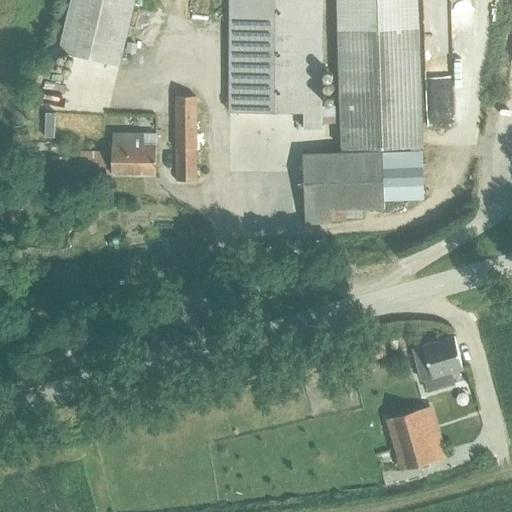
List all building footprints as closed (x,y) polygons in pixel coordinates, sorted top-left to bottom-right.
[(71,0),(59,52),(120,67),(135,0),(71,0)] [(323,0),(230,0),(230,112),(304,113),(304,129),(322,129),(323,124),(336,124),(336,105),(323,105),(323,0)] [(418,0),(337,0),(342,150),(424,147),(418,0)] [(62,56),(61,56),(60,56),(59,56),(58,57),(57,58),(56,59),(56,60),(56,61),(56,62),(56,63),(57,64),(58,65),(59,65),(60,66),(61,66),(62,65),(63,65),(64,64),(65,63),(65,62),(65,61),(65,60),(65,58),(64,58),(63,57),(62,56)] [(330,72),(329,72),(328,72),(327,72),(326,73),(325,73),(324,74),(324,75),(324,77),(324,78),(324,79),(325,80),(326,80),(327,81),(328,81),(329,81),(330,81),(331,80),(332,79),(333,78),(333,77),(333,76),(333,75),(333,74),(332,73),(331,72),(330,72)] [(330,84),(329,84),(328,84),(327,85),(326,85),(325,86),(324,87),(324,88),(324,89),(324,90),(325,91),(325,92),(326,93),(327,94),(328,94),(330,94),(331,93),(332,93),(332,92),(333,91),(333,90),(334,89),(333,88),(333,87),(332,86),(331,85),(330,84)] [(331,96),(330,96),(329,96),(328,96),(327,97),(326,97),(326,98),(325,100),(325,101),(325,102),(326,103),(326,104),(327,105),(328,105),(329,105),(331,105),(332,105),(333,104),(334,104),(334,103),(335,101),(335,100),(334,99),(334,98),(333,97),(332,96),(331,96)] [(197,97),(176,97),(177,181),(197,181),(197,166),(207,166),(207,151),(198,151),(197,97)] [(157,133),(113,132),(112,175),(156,175),(157,133)] [(382,151),(384,200),(424,198),(423,150),(382,151)] [(107,152),(82,151),(81,171),(107,171),(107,152)] [(384,200),(382,151),(304,153),(306,224),(332,223),(332,222),(332,209),(364,208),(384,208),(384,200)] [(332,209),(332,222),(348,222),(347,218),(363,218),(363,214),(364,214),(364,208),(332,209)] [(261,250),(247,253),(250,275),(265,272),(279,268),(327,257),(324,239),(302,244),(301,241),(261,250)] [(455,337),(414,348),(423,380),(425,380),(428,391),(456,384),(453,372),(463,369),(455,337)] [(433,404),(386,418),(401,470),(448,456),(433,404)]
